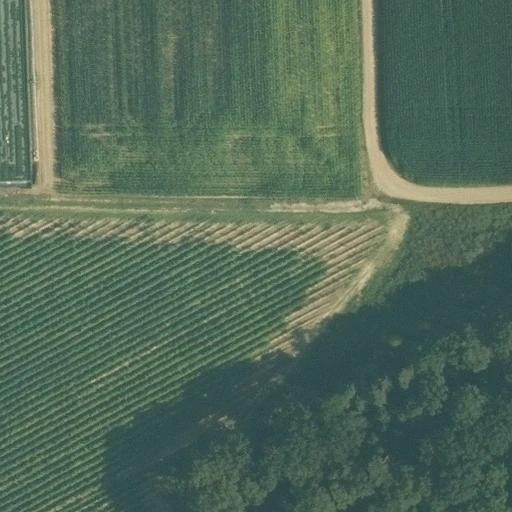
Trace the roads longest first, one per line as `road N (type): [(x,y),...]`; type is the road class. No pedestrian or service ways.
road 1 (track): [(196,511),(198,463),(511,309)]
road 2 (track): [(365,0),(374,189),(511,191)]
